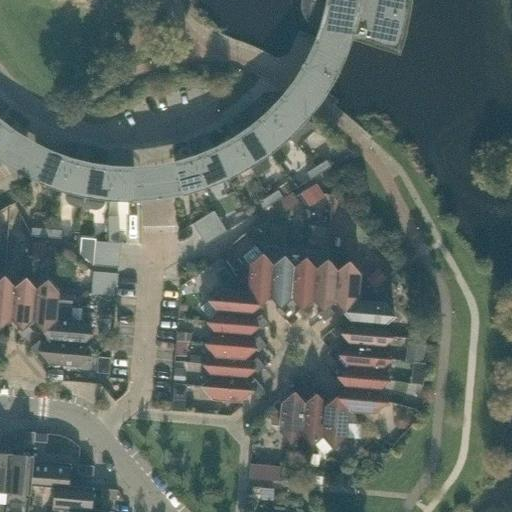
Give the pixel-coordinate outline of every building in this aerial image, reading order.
[(316,28),(322,30),(319,37),(306,65),(332,79),(343,57),(350,38),(400,55),(406,35),(412,6),(412,0),(301,0),(301,7),(303,13),(304,17),(306,19),(307,21),(309,23),(311,25),(314,27),(316,28)] [(300,125),(306,118),(283,98),(281,100),(278,104),(276,107),(274,111),(273,111),(269,116),(288,137),(291,134),(298,128),(300,125)] [(286,139),(288,137),(269,116),(264,120),(260,122),(256,124),(253,127),(251,128),(271,154),(277,162),(280,160),(287,155),(288,152),(289,150),(290,148),(290,145),(289,143),(287,140),(286,139)] [(1,126),(1,125),(0,124),(0,154),(15,133),(13,132),(9,129),(5,127),(1,126)] [(271,154),(251,128),(250,129),(247,132),(243,135),(240,138),(235,141),(250,166),(256,176),(261,173),(270,167),(268,156),(271,154)] [(243,170),(250,166),(235,141),(229,145),(225,146),(221,147),(217,149),(215,150),(228,178),(235,174),(239,172),(243,170)] [(221,181),(228,178),(215,150),(214,150),(210,152),(206,155),(203,158),(203,157),(196,159),(206,187),(217,182),(221,181)] [(52,154),(53,153),(50,153),(38,181),(50,186),(62,190),(70,162),(64,160),(60,158),(56,156),(52,154)] [(194,190),(206,187),(196,159),(190,161),(190,162),(186,162),(181,162),(177,163),(175,164),(182,193),(194,190)] [(321,173),(331,167),(327,160),(316,167),(321,173)] [(77,164),(71,162),(70,162),(62,190),(67,191),(66,194),(66,198),(67,201),(70,204),(73,205),(82,207),(83,207),(91,165),(90,165),(85,165),(81,164),(77,164)] [(93,166),(91,165),(83,207),(85,208),(94,209),(98,209),(101,208),(103,205),(104,202),(105,198),(110,199),(112,170),(106,169),(106,170),(102,168),(97,167),(93,166)] [(311,180),(321,173),(316,167),(307,173),(311,180)] [(127,199),(135,199),(134,169),(132,169),(128,169),(123,170),(119,171),(112,170),(110,199),(122,199),(127,199)] [(297,188),(307,182),(301,173),(292,179),(297,188)] [(315,184),(301,193),(310,206),(324,198),(315,184)] [(279,190),(268,196),(273,203),(283,197),(279,190)] [(268,196),(258,203),(262,209),(273,203),(268,196)] [(199,234),(221,221),(214,210),(193,224),(199,234)] [(206,245),(227,231),(221,221),(199,234),(206,245)] [(49,237),(50,229),(32,228),(31,236),(49,237)] [(62,230),(50,229),(49,237),(61,238),(62,230)] [(121,243),(106,242),(96,241),(95,253),(120,256),(121,243)] [(371,267),(379,260),(366,245),(358,252),(371,267)] [(119,268),(120,256),(95,253),(94,265),(119,268)] [(271,295),(273,267),(263,255),(251,266),(250,278),(243,278),(241,291),(249,292),(259,305),(271,295)] [(292,297),(294,269),(284,257),(273,267),(271,295),(280,307),(276,310),(282,317),(291,310),(285,303),(292,297)] [(314,299),(316,271),(306,259),(294,269),(292,297),(302,308),(298,312),(304,319),(313,311),(307,305),(314,299)] [(335,301),(337,272),(327,261),(316,271),(314,299),(323,310),(319,314),(325,321),(334,313),(329,306),(335,301)] [(358,287),(360,275),(349,263),(337,272),(335,301),(345,312),(357,301),(365,302),(366,288),(358,287)] [(118,285),(119,273),(94,271),(92,283),(118,285)] [(376,273),(365,282),(370,288),(381,279),(376,273)] [(12,317),(14,289),(5,277),(0,281),(0,326),(0,327),(0,326),(0,334),(2,337),(12,329),(5,322),(12,317)] [(241,291),(243,278),(235,277),(233,291),(222,290),(210,300),(220,312),(248,314),(259,305),(249,292),(241,291)] [(34,319),(36,291),(26,279),(14,289),(12,317),(22,328),(18,332),(24,339),(33,332),(27,325),(34,319)] [(57,306),(58,293),(48,281),(36,291),(34,319),(43,330),(56,320),(63,320),(64,307),(57,306)] [(117,298),(118,285),(92,283),(91,296),(117,298)] [(373,303),(374,289),(366,288),(365,302),(357,301),(345,312),(354,323),(382,326),(394,316),(384,304),(373,303)] [(71,321),(72,307),(64,307),(63,320),(56,320),(43,330),(53,341),(81,344),(93,334),(82,322),(71,321)] [(254,321),(248,314),(220,312),(208,322),(218,334),(247,336),(258,326),(261,330),(268,324),(261,315),(254,321)] [(354,323),(347,329),(342,322),(332,329),(339,337),(342,333),(352,345),(380,347),(392,337),(382,326),(354,323)] [(252,342),(247,336),(218,334),(206,343),(216,355),(244,357),(256,347),(259,352),(267,345),(259,336),(252,342)] [(53,341),(46,347),(40,340),(31,348),(37,355),(41,352),(51,363),(79,366),(91,355),(81,344),(53,341)] [(352,345),(345,350),(340,343),(331,351),(337,358),(341,355),(351,366),(379,369),(390,359),(380,347),(352,345)] [(250,364),(244,357),(216,355),(204,365),(214,376),(243,378),(254,369),(257,373),(265,367),(257,358),(250,364)] [(351,366),(344,372),(338,365),(329,373),(335,380),(339,376),(348,388),(377,390),(389,381),(379,369),(351,366)] [(77,383),(78,376),(66,375),(65,382),(77,383)] [(248,385),(243,378),(214,376),(203,386),(213,398),(240,401),(252,390),(256,395),(263,389),(255,380),(248,385)] [(299,398),(306,392),(298,383),(291,389),(294,393),(283,403),(280,431),(290,443),(302,433),(304,405),(299,398)] [(187,385),(175,384),(174,384),(173,400),(185,401),(187,385)] [(320,400),(327,394),(320,385),(312,391),(316,395),(304,405),(302,433),(312,445),(324,435),(326,407),(320,400)] [(387,402),(377,390),(348,388),(337,397),(348,410),(355,410),(354,424),(362,425),(363,411),(374,412),(387,402)] [(355,410),(348,410),(337,397),(326,407),(324,435),(333,446),(346,436),(347,423),(354,424),(355,410)] [(34,448),(35,432),(25,431),(24,447),(34,448)] [(0,491),(7,492),(11,454),(0,453),(0,491)] [(30,494),(31,484),(33,461),(33,456),(11,454),(7,492),(30,494)] [(68,487),(68,486),(70,464),(33,461),(31,484),(55,487),(55,486),(68,487)] [(94,466),(83,465),(78,465),(77,475),(93,476),(94,466)] [(68,486),(68,487),(55,486),(55,487),(53,508),(72,510),(72,509),(91,511),(91,510),(93,488),(68,486)] [(117,490),(104,489),(102,489),(101,499),(116,500),(117,490)]
